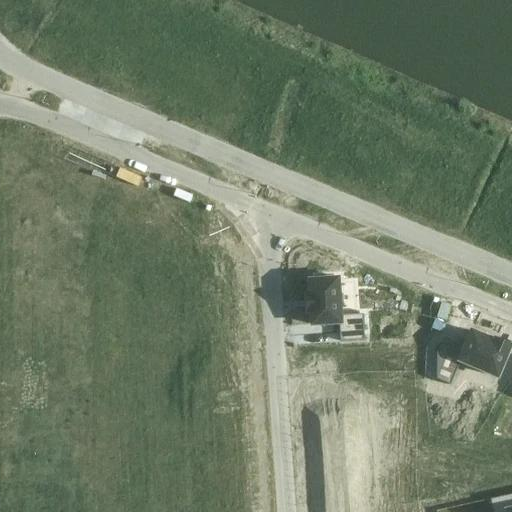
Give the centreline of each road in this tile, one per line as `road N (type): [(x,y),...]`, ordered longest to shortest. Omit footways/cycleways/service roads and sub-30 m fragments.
road 1 (residential): [(511,277),(0,56)]
road 2 (residential): [(0,102),(274,215)]
road 3 (residential): [(274,215),(287,511)]
road 4 (residential): [(274,215),(511,316)]
